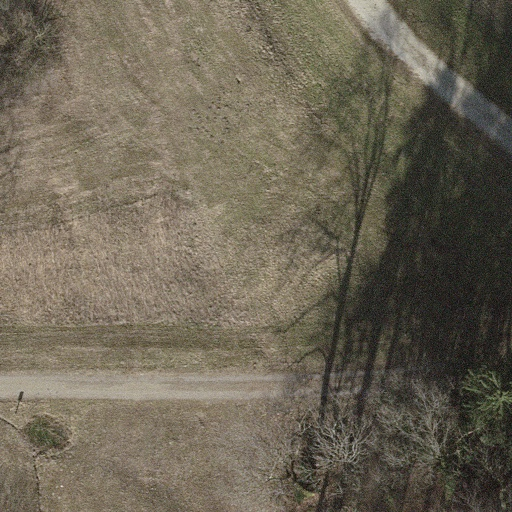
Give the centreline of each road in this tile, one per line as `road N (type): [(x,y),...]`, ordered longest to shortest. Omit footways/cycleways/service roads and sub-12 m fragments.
road 1 (track): [(511,376),(404,394),(0,392)]
road 2 (track): [(366,0),(389,39),(511,144)]
